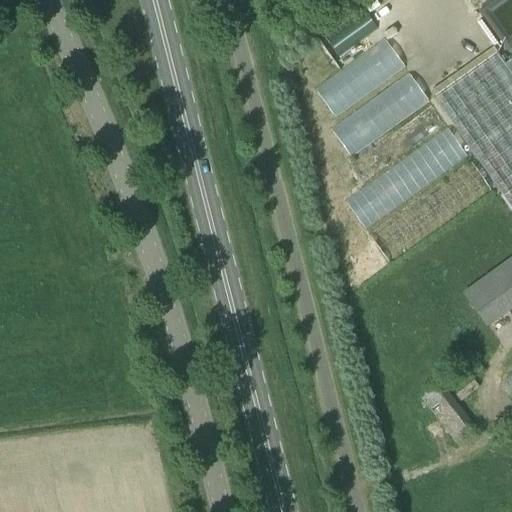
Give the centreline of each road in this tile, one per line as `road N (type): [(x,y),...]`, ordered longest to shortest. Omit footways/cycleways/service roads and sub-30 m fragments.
road 1 (unclassified): [(223,511),(139,220),(44,0)]
road 2 (unclassified): [(357,511),(228,0)]
road 3 (primary): [(280,511),(154,0)]
